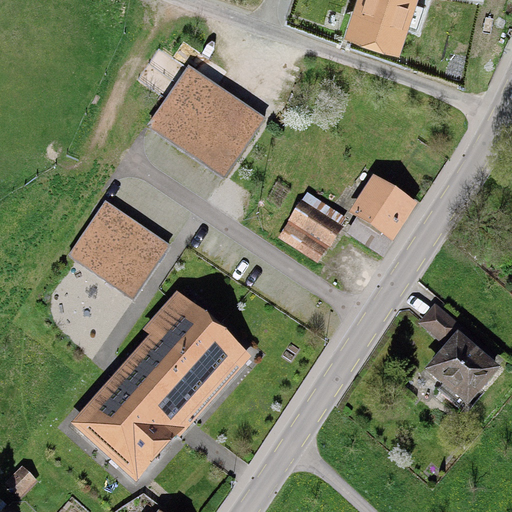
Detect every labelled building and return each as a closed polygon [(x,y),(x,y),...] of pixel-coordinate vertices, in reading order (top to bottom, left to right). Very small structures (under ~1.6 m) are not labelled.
[(415,0),(355,0),(342,39),(395,58),(415,0)] [(189,69),(151,124),(226,175),(264,120),(189,69)] [(375,190),(347,235),(378,254),(406,208),(375,190)] [(167,249),(103,204),(67,256),(131,300),(167,249)] [(338,225),(316,211),(293,248),(315,262),(338,225)] [(91,383),(56,421),(133,490),(245,367),(175,305),(140,344),(105,313),(64,359),(91,383)] [(414,331),(440,355),(456,338),(459,335),(433,311),(414,331)] [(499,377),(456,338),(440,355),(421,376),(463,415),(499,377)] [(23,470),(1,493),(12,504),(35,480),(23,470)]
